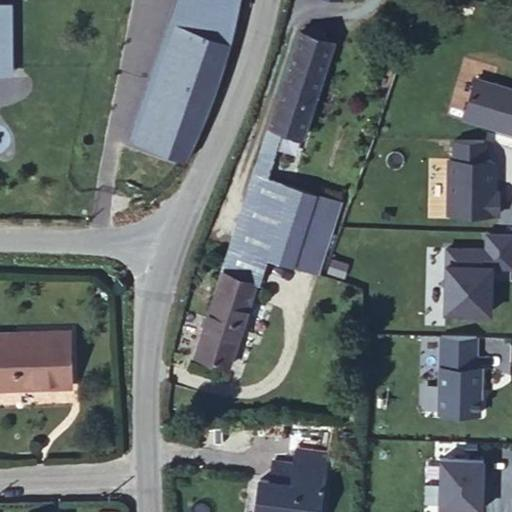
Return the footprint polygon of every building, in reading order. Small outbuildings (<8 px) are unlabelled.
[(0,0),(0,66),(11,67),(11,0),(0,0)] [(131,16),(128,30),(157,34),(160,20),(154,18),(157,3),(142,0),(124,0),(121,13),(131,16)] [(305,16),(265,124),(288,132),(304,123),(334,27),(305,16)] [(128,30),(121,66),(149,72),(157,34),(128,30)] [(511,87),(477,76),(464,116),(511,130),(511,87)] [(225,255),(258,267),(266,241),(304,123),(288,132),(265,124),(225,255)] [(299,251),(335,132),(304,123),(266,241),(299,251)] [(311,253),(352,135),(335,132),(299,251),(311,253)] [(489,151),(451,150),(449,194),(465,195),(464,211),(497,212),(499,171),(488,170),(489,151)] [(486,244),(447,243),(444,306),(490,307),(491,275),(489,275),(489,262),(511,262),(511,232),(487,232),(486,244)] [(235,357),(258,267),(225,255),(201,348),(235,357)] [(68,329),(0,329),(0,382),(69,381),(68,329)] [(478,336),(442,334),(439,411),(480,413),(482,367),(476,367),(478,336)] [(320,511),(323,446),(294,443),(291,479),(259,477),(258,511),(320,511)] [(484,457),(441,456),(439,505),(482,507),(484,457)] [(57,511),(57,504),(49,504),(43,496),(17,497),(17,511),(57,511)]
